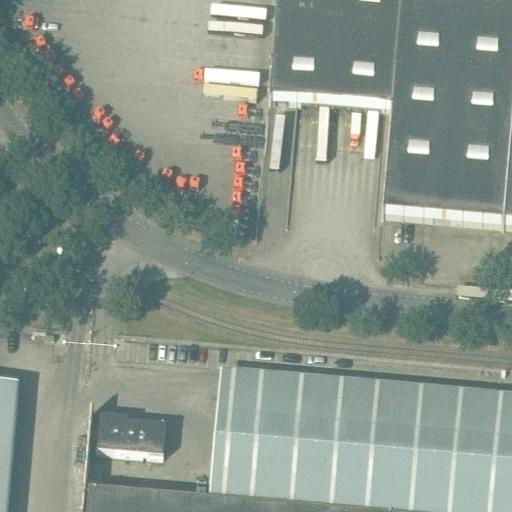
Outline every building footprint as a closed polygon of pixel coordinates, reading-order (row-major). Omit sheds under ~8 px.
[(358,115),(367,0),(277,0),(268,109),(271,109),(271,107),(358,115)] [(511,0),(367,0),(358,115),(390,117),(381,223),(383,223),(383,221),(501,232),(501,233),(503,234),(504,232),(511,232),(511,0)] [(0,511),(8,511),(19,393),(0,390),(0,511)] [(117,425),(95,423),(93,443),(97,443),(95,458),(163,464),(165,432),(116,428),(117,425)] [(255,511),(89,497),(87,511),(255,511)]
